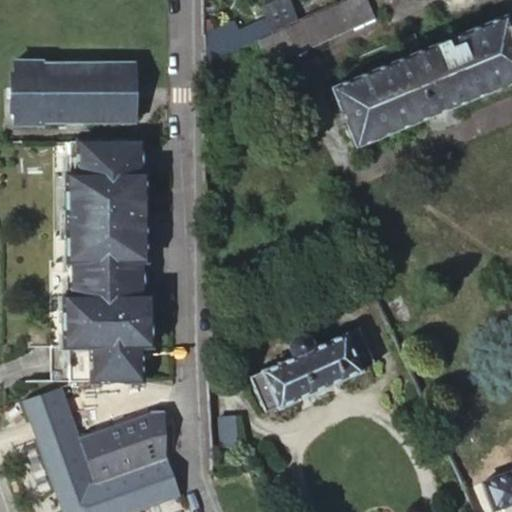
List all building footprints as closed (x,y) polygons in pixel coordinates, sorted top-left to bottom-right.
[(289,0),(278,0),(264,5),(262,10),(265,20),(244,27),(240,18),(201,32),(201,64),(201,67),(253,42),(276,30),(297,20),(289,0)] [(364,0),(350,0),(283,30),(293,55),(372,20),(364,0)] [(511,34),(510,35),(502,17),(448,39),(395,62),(336,86),(327,90),(352,149),(465,102),(511,82),(511,34)] [(42,60),(14,59),(13,74),(8,75),(8,100),(8,104),(8,112),(12,112),(12,126),(41,126),(42,121),(76,121),(132,121),(132,93),(132,85),(132,63),(42,64),(42,60)] [(310,99),(310,97),(300,74),(272,86),(278,98),(283,110),(310,99)] [(142,140),(66,141),(67,173),(63,173),(63,224),(64,260),(67,260),(67,295),(61,296),(61,346),(64,346),(64,379),(141,378),(140,345),(150,345),(148,294),(142,294),(142,260),(145,259),(144,173),(142,173),(142,140)] [(402,295),(379,304),(387,323),(390,331),(414,321),(402,295)] [(257,373),(246,378),(262,413),(272,409),(276,414),(364,378),(361,371),(374,366),(359,331),(346,336),(345,334),(311,348),(291,357),(257,372),(257,373)] [(287,349),(291,357),(311,348),(306,339),(304,336),(301,335),(297,334),(293,334),(290,336),(288,337),(286,340),(286,346),(287,349)] [(204,350),(209,420),(219,419),(214,351),(204,350)] [(61,388),(22,401),(36,439),(63,511),(108,511),(101,492),(96,480),(80,437),(61,388)] [(150,410),(80,437),(96,480),(165,455),(164,412),(150,410)] [(165,455),(96,480),(101,492),(108,511),(131,511),(180,494),(165,455)] [(511,471),(480,484),(491,510),(511,502),(511,471)]
